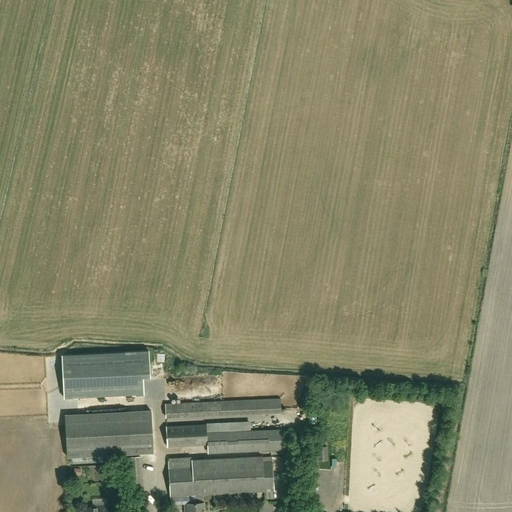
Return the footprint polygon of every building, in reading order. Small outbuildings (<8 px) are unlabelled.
[(257,414),(283,414),(283,406),(257,406),(257,414)] [(151,410),(65,414),(67,456),(153,452),(151,410)] [(207,445),(207,433),(206,424),(166,427),(168,447),(207,445)] [(218,431),(226,430),(226,424),(209,425),(210,432),(218,432),(218,431)] [(282,429),(207,433),(207,445),(208,453),(282,449),(282,429)] [(321,446),(320,461),(330,461),(330,446),(321,446)] [(259,456),(259,457),(168,461),(168,462),(170,496),(194,494),(203,495),(275,491),(273,455),(259,456)] [(140,456),(124,457),(126,492),(142,492),(140,456)] [(204,502),(203,495),(194,494),(195,503),(184,503),(184,511),(204,511),(204,502)]
